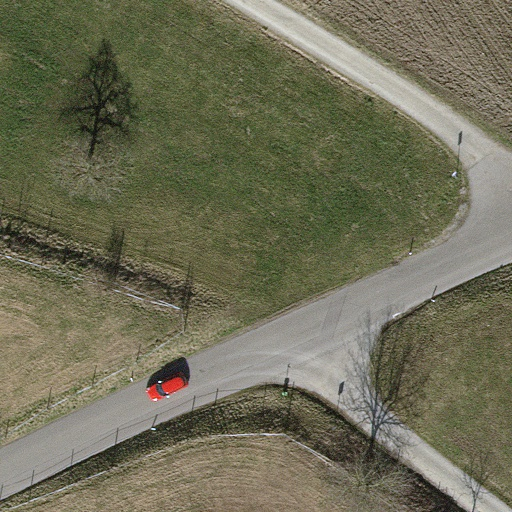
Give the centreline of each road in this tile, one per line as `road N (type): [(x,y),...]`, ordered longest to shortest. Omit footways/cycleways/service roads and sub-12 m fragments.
road 1 (unclassified): [(0,475),(511,236)]
road 2 (track): [(243,0),(454,127),(486,159),(511,204)]
road 3 (track): [(313,329),(364,414),(492,511)]
